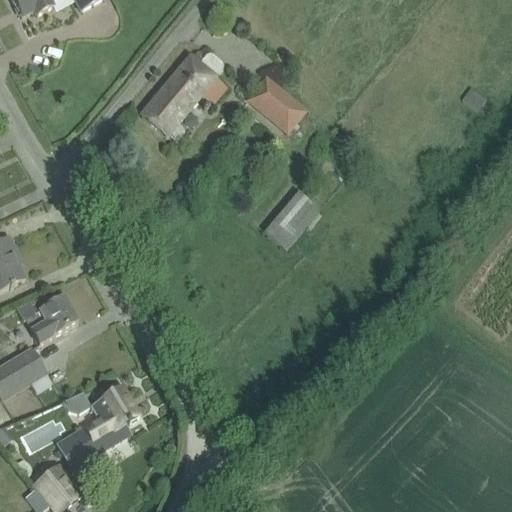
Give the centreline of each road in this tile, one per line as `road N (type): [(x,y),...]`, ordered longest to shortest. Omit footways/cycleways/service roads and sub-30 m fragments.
road 1 (unclassified): [(172,511),(195,444),(183,400),(54,183)]
road 2 (unclassified): [(54,183),(206,0)]
